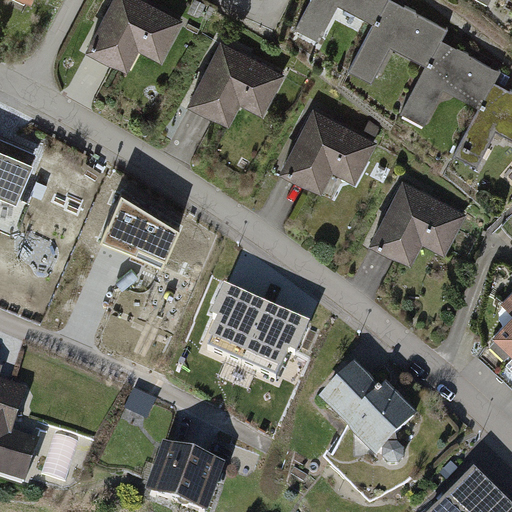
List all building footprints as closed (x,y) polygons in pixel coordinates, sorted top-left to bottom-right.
[(189,22),(146,0),(114,0),(88,51),(115,65),(131,74),(141,56),(165,68),(189,22)] [(391,0),(315,0),(299,32),(324,44),(342,10),(377,28),(391,1),(391,0)] [(476,0),(495,10),(500,0),(476,0)] [(391,1),(377,28),(352,74),(377,87),(396,52),(429,70),(444,41),(450,32),(391,1)] [(444,41),(429,70),(405,116),(429,129),(448,93),(482,110),(495,85),(502,71),(444,41)] [(288,74),(225,43),(193,107),(234,127),(243,109),(265,120),(288,74)] [(511,93),(495,85),(482,110),(459,158),(481,170),(501,130),(511,134),(511,93)] [(379,144),(316,113),(284,175),(324,195),(334,175),(357,186),(379,144)] [(46,160),(0,139),(0,218),(17,226),(46,160)] [(469,215),(404,184),(373,249),(415,268),(423,250),(447,261),(469,215)] [(180,222),(122,187),(101,237),(163,264),(180,222)] [(211,316),(219,320),(207,348),(277,379),(290,351),(297,354),(311,323),(225,285),(211,316)] [(511,297),(506,304),(511,309),(511,325),(499,339),(511,351),(511,297)] [(0,475),(33,487),(45,444),(20,436),(32,394),(3,384),(6,372),(0,370),(0,475)] [(384,393),(361,370),(325,405),(349,428),(381,461),(424,418),(392,386),(384,393)] [(218,511),(231,467),(169,449),(155,499),(201,511),(218,511)] [(495,511),(509,498),(476,468),(434,511),(495,511)] [(511,511),(511,501),(509,498),(495,511),(511,511)]
